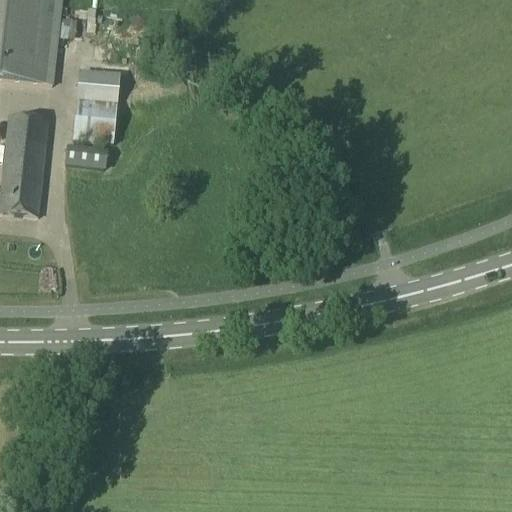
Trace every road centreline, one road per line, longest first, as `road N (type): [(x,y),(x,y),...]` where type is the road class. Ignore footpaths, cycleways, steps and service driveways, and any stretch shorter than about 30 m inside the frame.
road 1 (secondary): [(511,267),(233,332),(64,344)]
road 2 (unclassified): [(39,511),(64,344)]
